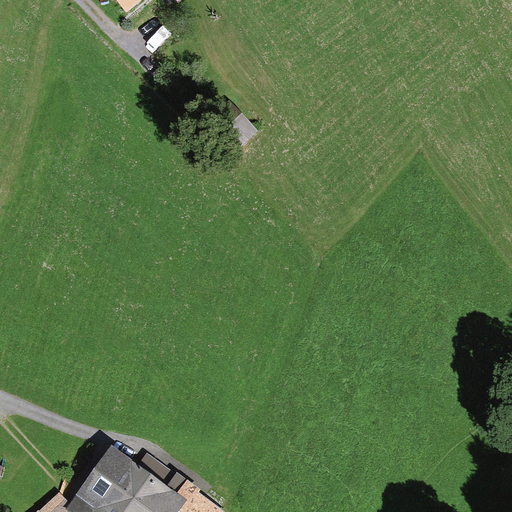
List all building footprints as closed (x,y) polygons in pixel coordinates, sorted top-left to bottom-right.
[(146,0),(112,0),(129,17),(146,0)] [(235,158),(259,132),(229,104),(205,130),(235,158)] [(130,511),(154,479),(164,465),(144,451),(135,465),(111,448),(73,504),(66,511),(130,511)] [(154,479),(130,511),(178,511),(197,485),(177,472),(166,488),(154,479)] [(178,511),(228,511),(199,491),(201,488),(197,485),(178,511)] [(64,511),(73,504),(59,491),(38,511),(64,511)]
